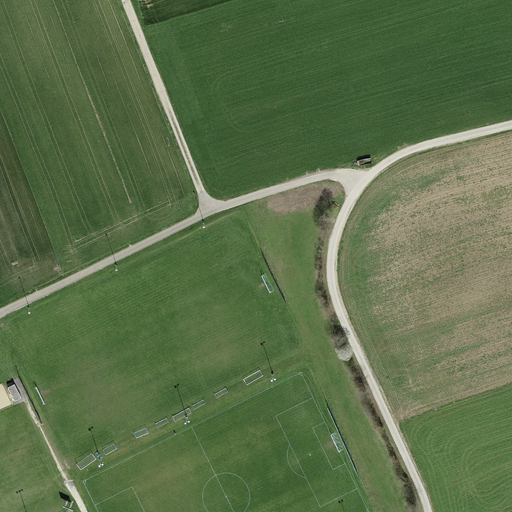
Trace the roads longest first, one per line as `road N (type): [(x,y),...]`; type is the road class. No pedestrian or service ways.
road 1 (track): [(511,123),(416,147),(358,178),(331,251),(338,308),(427,511)]
road 2 (track): [(358,178),(326,174),(208,209),(0,301)]
road 3 (track): [(208,209),(128,0)]
road 4 (track): [(85,511),(30,392),(0,395)]
